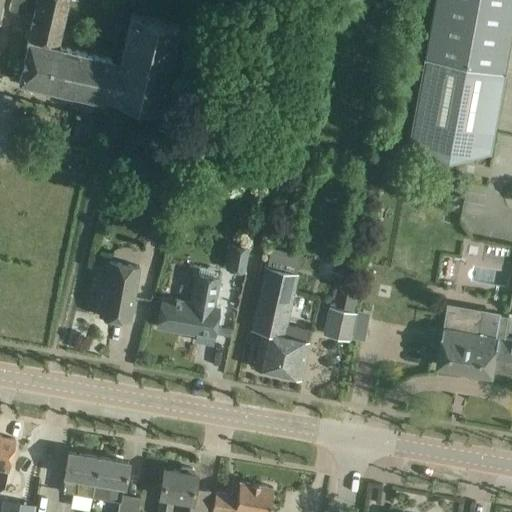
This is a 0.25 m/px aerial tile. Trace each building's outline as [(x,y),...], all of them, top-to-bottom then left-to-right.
[(26,0),(10,0),(8,11),(23,14),(26,0)] [(10,79),(101,101),(110,63),(111,58),(57,46),(68,0),(36,0),(21,67),(16,66),(13,77),(11,76),(10,79)] [(511,0),(435,0),(409,137),(410,137),(422,139),(423,139),(447,152),(449,143),(488,151),(503,72),(506,51),(511,21),(511,0)] [(101,101),(110,103),(111,99),(158,110),(162,90),(178,24),(131,13),(119,65),(110,63),(101,101)] [(191,138),(193,130),(159,122),(156,129),(191,138)] [(254,157),(252,167),(265,170),(267,160),(254,157)] [(368,159),(365,175),(377,178),(380,162),(368,159)] [(156,210),(151,237),(165,239),(170,212),(156,210)] [(232,243),(227,268),(245,271),(249,247),(232,243)] [(106,280),(102,296),(99,316),(129,321),(133,301),(139,266),(109,261),(109,263),(106,262),(103,280),(106,280)] [(265,266),(256,309),(251,329),(262,331),(254,367),(299,378),(308,340),(307,340),(309,329),(285,324),(297,273),(265,266)] [(162,298),(160,306),(157,326),(213,336),(218,308),(214,307),(219,279),(199,276),(194,303),(162,298)] [(356,313),(356,311),(330,306),(325,332),(351,338),(354,324),(356,313)] [(511,372),(511,338),(480,333),(483,317),(448,310),(445,327),(438,365),(493,375),(494,369),(511,372)] [(356,313),(354,324),(366,327),(369,315),(356,313)] [(15,439),(0,435),(0,464),(9,467),(15,439)] [(91,496),(98,457),(68,451),(64,475),(65,475),(62,491),(76,494),(91,496)] [(121,501),(128,462),(98,457),(91,496),(107,498),(121,501)] [(161,495),(158,511),(170,511),(174,497),(191,500),(189,511),(205,511),(206,510),(209,491),(193,488),(196,473),(193,473),(194,470),(192,468),(182,466),(180,468),(179,470),(164,468),(160,488),(159,494),(161,495)] [(215,491),(211,511),(213,511),(217,511),(267,511),(272,487),(239,481),(237,490),(230,488),(229,494),(215,491)] [(19,505),(19,501),(3,498),(0,511),(34,511),(35,508),(19,505)]
